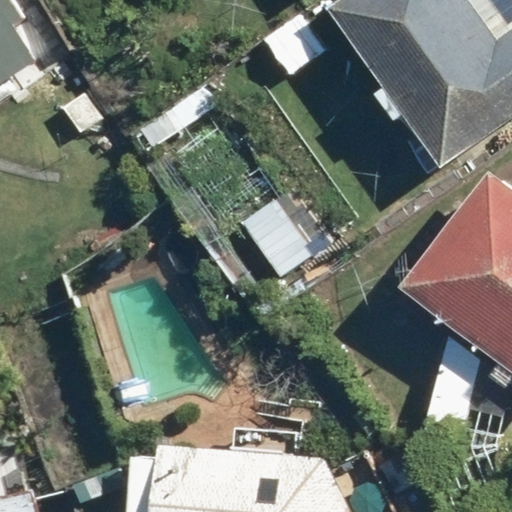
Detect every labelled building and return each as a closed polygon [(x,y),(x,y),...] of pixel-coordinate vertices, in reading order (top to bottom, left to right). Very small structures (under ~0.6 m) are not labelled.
[(0,0),(0,97),(54,54),(29,23),(37,16),(23,0),(0,0)] [(511,0),(349,0),(347,2),(379,45),(370,51),(381,66),(387,62),(400,81),(389,90),(414,125),(405,130),(437,174),(457,159),(463,168),(511,133),(511,0)] [(511,167),(508,164),(418,279),(511,353),(511,167)] [(486,363),(453,328),(433,441),(470,448),(486,363)] [(363,511),(340,455),(183,445),(182,457),(146,455),(142,511),(363,511)] [(53,511),(47,485),(0,496),(0,511),(53,511)]
